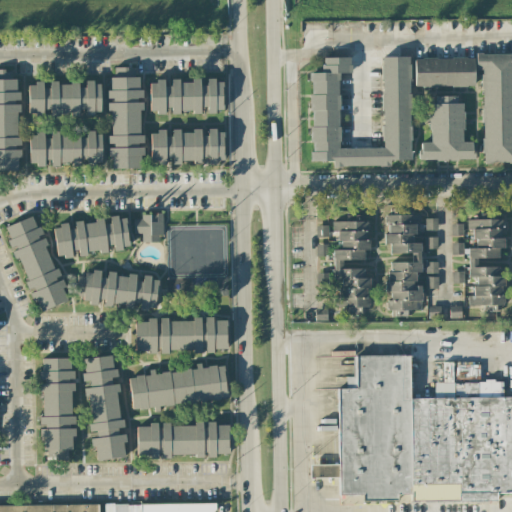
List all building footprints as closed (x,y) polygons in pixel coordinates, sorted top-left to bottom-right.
[(482,163),(511,163),(511,53),(475,54),(476,70),(481,70),(482,163)] [(383,148),(339,149),(338,73),(351,73),(350,58),(322,58),(322,73),(310,73),(311,161),(332,161),(332,167),(390,166),(390,160),(410,160),(409,57),(381,57),(383,148)] [(414,58),(414,86),(473,87),(474,59),(414,58)] [(141,169),(141,145),(140,145),(142,89),(138,89),(139,77),(128,77),(128,68),(110,67),(108,157),(111,157),(111,168),(141,169)] [(0,170),(17,171),(17,159),(19,159),(18,103),(16,103),(16,70),(0,70),(0,170)] [(149,113),(164,113),(164,108),(170,107),(171,113),(203,113),(203,112),(222,112),(222,80),(203,80),(167,81),(149,81),(149,113)] [(28,116),(47,116),(47,115),(82,115),(82,114),(100,114),(100,82),(81,82),(49,82),(49,88),(42,88),(42,83),(28,83),(28,116)] [(429,104),(429,143),(420,143),(420,160),(473,160),(473,142),(463,142),(463,104),(456,104),(456,96),(435,96),(435,104),(429,104)] [(223,160),(222,131),(204,131),(204,130),(172,131),(172,136),(165,136),(165,131),(150,131),(151,163),(165,163),(165,158),(172,158),(172,164),(204,163),(204,165),(216,164),(216,161),(223,160)] [(28,134),(29,163),(41,167),(43,167),(44,160),(50,160),(50,166),(80,165),(86,164),(101,164),(101,135),(88,131),(87,131),(85,137),(79,138),(79,131),(50,132),(44,133),(28,134)] [(390,262),(390,263),(384,283),(384,292),(390,292),(386,305),(386,310),(421,310),(421,287),(413,284),(416,272),(420,272),(420,242),(413,240),(420,216),(420,215),(418,215),(398,209),(389,209),(386,219),(386,232),(384,239),(384,244),(390,244),(390,253),(411,253),(411,262),(390,262)] [(133,219),(133,233),(141,233),(141,242),(161,242),(161,213),(141,213),(141,219),(133,219)] [(67,302),(47,246),(45,247),(34,216),(3,227),(11,249),(14,248),(37,312),(67,302)] [(129,248),(124,216),(110,219),(110,223),(103,225),(102,219),(71,224),(70,224),(52,227),(57,258),(75,255),(75,256),(110,251),(129,248)] [(425,230),(437,230),(437,219),(425,218),(425,230)] [(503,305),(503,276),(499,276),(499,267),(477,267),(477,258),(498,258),(498,249),(502,249),(502,219),(467,219),(467,230),(473,230),(473,248),(468,248),(468,277),(475,277),(475,296),(468,296),(468,305),(503,305)] [(368,307),(368,277),(363,277),(363,268),(341,268),(341,260),(363,260),(364,251),(367,251),(367,221),(332,221),(332,231),(339,231),(339,249),(332,249),(332,279),(339,279),(339,298),(332,298),(332,307),(368,307)] [(463,224),(451,224),(450,235),(462,236),(463,224)] [(316,238),(327,237),(327,226),(316,226),(316,238)] [(425,249),(437,249),(437,237),(425,237),(425,249)] [(463,243),(451,243),(451,255),(463,254),(463,243)] [(327,256),(327,245),(316,245),(316,256),(327,256)] [(437,262),(425,262),(425,274),(437,274),(437,262)] [(155,310),(157,278),(139,277),(139,276),(103,273),(103,272),(85,271),(85,277),(75,276),(73,296),(82,296),(82,303),(100,305),(100,307),(155,310)] [(463,283),(463,272),(451,272),(452,283),(463,283)] [(328,273),(316,274),(317,285),(328,285),(328,273)] [(426,288),(438,288),(437,274),(425,275),(426,288)] [(134,352),(156,353),(156,350),(202,352),(214,353),(214,349),(225,349),(226,320),(202,319),(201,321),(135,319),(134,352)] [(126,457),(122,431),(114,377),(115,377),(112,355),(83,359),(85,372),(81,373),(82,382),(89,381),(90,387),(85,388),(91,435),(95,461),(126,457)] [(338,502),(511,502),(511,394),(502,395),(502,382),(452,382),(453,362),(445,362),(433,399),(409,399),(409,356),(354,355),(354,379),(338,386),(338,502)] [(40,382),(42,416),(40,416),(43,459),(68,458),(67,450),(72,450),(71,437),(75,437),(70,357),(39,359),(41,382),(40,382)] [(226,398),(222,365),(198,368),(148,374),(148,375),(128,377),(132,410),(156,407),(156,406),(226,398)] [(479,379),(478,366),(455,366),(455,380),(479,379)] [(228,424),(204,423),(204,425),(148,423),(148,427),(137,427),(136,456),(159,457),(159,456),(205,457),(215,458),(215,454),(227,454),(228,424)] [(337,464),(309,465),(310,478),(338,478),(337,464)] [(113,505),(113,511),(214,511),(214,503),(113,505)]
